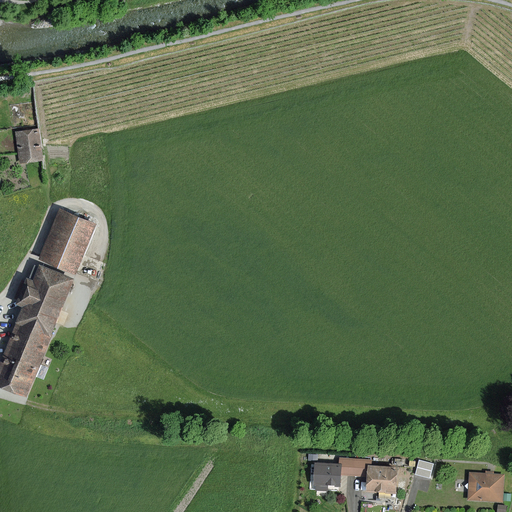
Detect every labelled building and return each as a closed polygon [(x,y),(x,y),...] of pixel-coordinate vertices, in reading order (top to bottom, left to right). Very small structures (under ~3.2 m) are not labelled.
[(43,161),(38,129),(15,132),(19,164),(43,161)] [(58,210),(36,265),(73,279),(95,224),(58,210)] [(0,388),(25,398),(73,279),(36,265),(0,355),(0,388)] [(341,459),(341,466),(340,474),(367,476),(368,467),(368,461),(341,459)] [(429,478),(432,464),(419,461),(415,475),(429,478)] [(327,485),(340,486),(340,474),(341,466),(314,465),(313,483),(316,483),(316,490),(326,490),(327,485)] [(395,469),(368,467),(367,476),(366,492),(393,494),(395,469)] [(504,476),(469,473),(468,500),(502,502),(504,476)]
